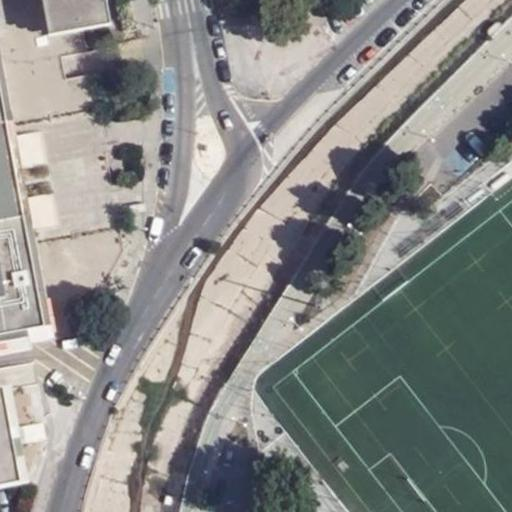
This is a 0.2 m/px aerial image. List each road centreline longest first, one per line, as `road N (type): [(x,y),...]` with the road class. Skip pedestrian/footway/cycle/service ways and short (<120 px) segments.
road 1 (tertiary): [(164,281),(101,398),(65,511)]
road 2 (tertiary): [(193,58),(186,165),(164,281)]
road 3 (tertiary): [(411,0),(292,114)]
road 4 (tertiary): [(241,172),(164,281)]
